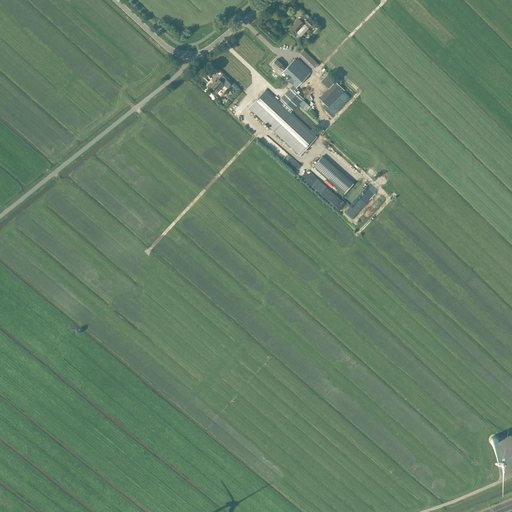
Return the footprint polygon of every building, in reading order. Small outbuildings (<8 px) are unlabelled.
[(295,24),(292,28),(297,33),(299,34),(307,26),(305,24),(298,19),(296,22),(295,24)] [(307,19),(304,22),(306,23),(305,24),(307,26),(309,28),(310,26),(313,24),(312,23),(310,21),(309,20),(308,20),(307,19)] [(300,53),(315,68),(319,64),(303,50),(300,53)] [(281,73),(293,85),(296,88),(310,73),(295,58),(286,68),(285,68),(282,72),(281,73)] [(276,59),(272,64),(277,70),(278,69),(282,72),(285,68),(282,65),(276,59)] [(344,90),(327,74),(321,81),(329,88),(319,98),(328,107),(344,90)] [(213,82),(209,87),(212,90),(211,92),(215,96),(217,93),(223,87),(224,85),(228,88),(231,84),(226,79),(223,83),(219,79),(216,82),(215,83),(213,82)] [(291,87),(279,100),(292,111),(303,99),(296,92),(298,90),(297,89),(295,88),(296,88),(293,85),(291,87)] [(317,137),(288,109),(266,89),(249,108),(299,156),(317,137)] [(353,183),(322,155),(313,166),(344,194),(353,183)]
